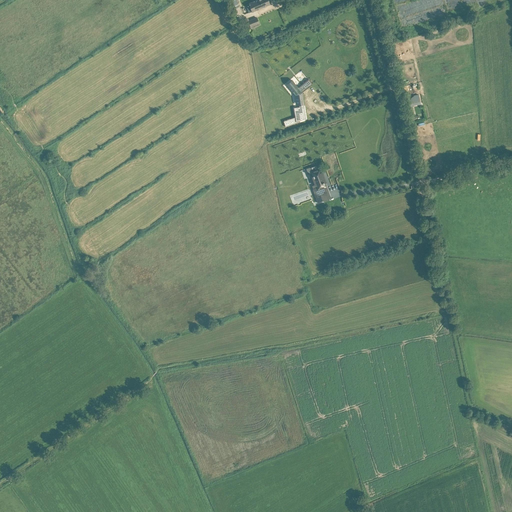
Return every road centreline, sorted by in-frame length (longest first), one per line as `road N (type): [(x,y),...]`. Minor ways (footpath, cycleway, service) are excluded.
road 1 (track): [(0,124),(42,174),(73,259),(152,376)]
road 2 (track): [(370,0),(420,183)]
road 3 (track): [(0,484),(147,384)]
road 4 (track): [(450,311),(471,405),(511,428)]
road 5 (track): [(420,183),(450,311)]
